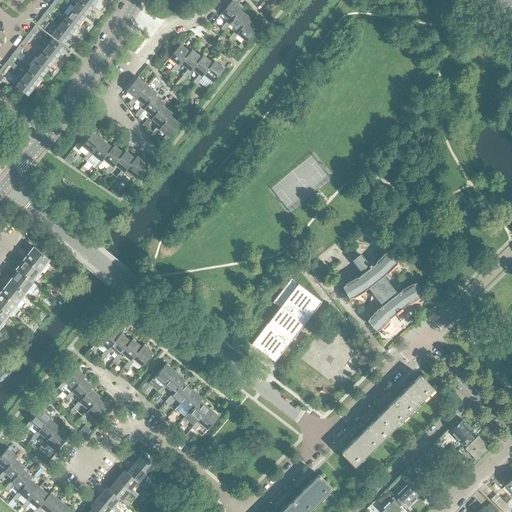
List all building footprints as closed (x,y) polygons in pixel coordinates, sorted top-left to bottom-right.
[(86,16),(93,6),(85,0),(79,0),(74,7),(86,16)] [(230,24),(240,10),(242,8),(232,0),(221,13),(229,19),(221,29),(224,31),(230,24)] [(47,16),(55,6),(51,4),(44,13),(47,16)] [(78,25),(86,16),(74,7),(67,16),(78,25)] [(238,34),(248,20),(250,18),(240,10),(230,24),(237,29),(229,39),(232,41),(238,34)] [(40,26),(47,16),(44,13),(36,23),(40,26)] [(71,35),(78,25),(67,16),(59,26),(71,35)] [(247,41),(258,28),(248,20),(238,34),(244,39),(238,47),(241,49),(247,42),(247,41)] [(31,37),(38,27),(35,25),(28,34),(31,37)] [(63,44),(71,35),(59,26),(52,35),(63,44)] [(23,46),(31,37),(28,34),(20,44),(23,46)] [(46,49),(57,57),(65,48),(53,39),(46,49)] [(16,56),(23,46),(20,44),(13,53),(16,56)] [(181,64),(190,52),(180,44),(169,58),(177,64),(171,71),(174,74),(180,66),(181,64)] [(39,58),(50,67),(57,57),(46,49),(39,58)] [(193,69),(201,57),(192,50),(190,52),(181,64),(188,69),(182,77),(185,79),(191,72),(193,69)] [(9,65),(16,56),(13,53),(6,63),(9,65)] [(205,75),(213,63),(203,55),(201,57),(193,69),(200,75),(194,82),(197,85),(203,77),(205,75)] [(50,67),(39,58),(31,68),(42,76),(50,67)] [(214,82),(224,69),(215,61),(213,63),(205,75),(211,80),(205,88),(208,90),(214,83),(214,82)] [(0,74),(1,75),(9,65),(6,63),(0,70),(0,74)] [(24,77),(35,86),(42,76),(31,68),(24,77)] [(24,77),(16,87),(27,96),(35,86),(24,77)] [(131,107),(137,99),(148,86),(137,78),(127,91),(134,97),(128,104),(131,107)] [(145,109),(155,96),(157,93),(148,86),(137,99),(144,105),(136,114),(139,117),(145,109)] [(152,119),(163,106),(165,103),(155,96),(145,109),(151,115),(144,124),(147,127),(152,119)] [(160,130),(170,116),(172,114),(163,106),(152,119),(159,125),(151,134),(154,137),(160,130)] [(180,124),(176,120),(170,116),(160,130),(166,135),(161,142),(164,144),(170,137),(169,137),(180,124)] [(92,154),(103,141),(93,132),(82,146),(89,151),(84,158),(87,161),(92,154)] [(103,159),(112,148),(103,141),(92,154),(99,159),(93,166),(96,169),(102,162),(102,161),(103,159)] [(115,164),(123,153),(114,145),(112,148),(103,159),(110,165),(104,171),(108,174),(113,167),(115,164)] [(126,170),(134,158),(125,151),(123,153),(115,164),(122,170),(116,178),(119,180),(125,172),(124,172),(126,170)] [(136,177),(146,164),(136,156),(134,158),(126,170),(133,175),(127,183),(130,185),(136,178),(136,177)] [(34,247),(33,249),(29,246),(27,248),(31,251),(25,258),(43,272),(48,266),(46,264),(50,260),(34,247)] [(398,261),(388,251),(376,263),(372,259),(367,263),(361,255),(353,261),(363,274),(358,278),(343,286),(350,299),(370,287),(383,305),(379,309),(367,320),(378,331),(391,317),(406,305),(423,295),(416,283),(401,291),(397,294),(382,277),(387,274),(398,261)] [(38,278),(43,272),(25,258),(19,266),(15,263),(13,265),(17,268),(17,269),(18,270),(32,282),(36,277),(38,278)] [(36,284),(32,282),(18,270),(12,278),(8,275),(6,278),(10,281),(25,294),(29,289),(31,291),(36,284)] [(277,308),(248,345),(272,363),(321,300),(289,277),(270,303),(277,308)] [(10,281),(8,283),(4,280),(3,282),(7,285),(1,292),(18,306),(24,300),(22,298),(25,294),(10,281)] [(13,313),(18,306),(1,292),(0,293),(0,309),(8,316),(11,311),(13,313)] [(107,348),(119,336),(110,328),(98,341),(92,348),(95,350),(101,343),(107,348)] [(119,354),(130,341),(121,333),(119,336),(107,348),(101,356),(104,358),(112,349),(119,354)] [(130,360),(142,347),(132,339),(130,341),(119,354),(113,361),(116,364),(124,354),(130,360)] [(135,360),(142,366),(153,353),(144,345),(142,347),(130,360),(124,367),(127,370),(135,360)] [(164,386),(176,372),(166,364),(155,377),(154,377),(148,384),(151,387),(157,380),(163,385),(164,386)] [(74,389),(83,378),(85,376),(76,368),(65,381),(64,381),(58,388),(61,390),(67,383),(74,389)] [(173,393),(183,383),(185,380),(176,372),(164,386),(163,385),(158,392),(161,395),(166,388),(173,393)] [(391,403),(405,417),(434,389),(420,375),(391,403)] [(81,399),(91,388),(93,386),(83,378),(74,389),(72,391),(71,391),(65,398),(68,401),(75,393),(81,399)] [(181,404),(192,390),(183,383),(173,393),(172,395),(171,395),(165,402),(168,405),(174,398),(180,403),(181,404)] [(89,409),(98,399),(100,396),(91,388),(81,399),(79,401),(73,408),(76,411),(82,404),(89,409)] [(190,411),(200,400),(202,398),(192,390),(181,404),(180,403),(175,410),(178,413),(184,406),(190,411)] [(98,399),(89,409),(87,411),(80,418),(83,421),(89,414),(97,420),(108,407),(98,399)] [(198,421),(209,408),(200,400),(190,411),(189,413),(188,413),(182,420),(185,423),(191,416),(198,421)] [(380,442),(405,417),(391,403),(366,428),(380,442)] [(40,429),(49,418),(51,416),(41,408),(30,421),(24,428),(27,431),(33,423),(40,429)] [(208,429),(219,416),(209,408),(198,421),(192,428),(195,431),(201,424),(208,429)] [(47,439),(57,429),(59,426),(49,418),(40,429),(38,431),(37,431),(31,438),(34,441),(41,434),(47,439)] [(471,438),(468,435),(473,431),(462,420),(455,427),(453,424),(448,429),(450,432),(460,443),(461,443),(463,445),(471,438)] [(354,467),(380,442),(366,428),(341,453),(354,467)] [(42,451),(48,444),(55,450),(66,437),(57,429),(47,439),(45,441),(39,448),(42,451)] [(467,447),(465,449),(476,459),(488,447),(478,436),(473,440),(471,438),(463,445),(463,446),(464,445),(467,447)] [(437,459),(442,455),(433,446),(429,450),(437,459)] [(0,467),(4,471),(14,459),(17,456),(7,449),(0,457),(0,467)] [(433,464),(437,459),(429,450),(424,455),(433,464)] [(148,474),(148,475),(155,481),(158,478),(151,472),(156,465),(143,454),(135,463),(148,474)] [(428,468),(433,464),(424,455),(419,459),(428,468)] [(12,481),(22,469),(24,467),(14,459),(4,471),(2,473),(2,472),(0,474),(0,480),(5,475),(12,481)] [(424,473),(428,468),(419,459),(415,464),(424,473)] [(148,475),(148,474),(135,463),(127,472),(138,482),(140,484),(147,491),(150,487),(143,481),(148,475)] [(418,478),(424,473),(415,464),(410,469),(418,478)] [(19,491),(30,479),(32,477),(22,469),(12,481),(10,483),(9,483),(3,490),(7,493),(13,485),(19,491)] [(138,482),(127,472),(125,470),(117,480),(130,491),(129,492),(137,498),(140,495),(132,489),(138,482)] [(290,502),(300,511),(308,511),(333,488),(319,474),(290,502)] [(27,501),(39,487),(30,479),(19,491),(18,493),(17,493),(11,500),(14,502),(20,495),(27,501)] [(129,492),(130,491),(117,480),(109,489),(120,498),(120,499),(122,501),(121,501),(129,508),(132,504),(124,498),(129,492)] [(393,496),(402,504),(404,502),(409,506),(420,496),(407,483),(393,496)] [(37,509),(48,495),(39,487),(27,501),(21,507),(24,510),(30,503),(36,508),(37,509)] [(120,498),(109,489),(107,487),(98,497),(116,511),(120,511),(121,511),(114,506),(120,499),(120,498)] [(50,511),(60,501),(50,492),(48,495),(37,509),(36,508),(32,511),(38,511),(42,508),(46,511),(50,511)] [(501,509),(506,504),(496,494),(491,499),(501,509)] [(399,507),(402,504),(393,496),(380,509),(382,511),(402,511),(403,511),(399,507)] [(114,511),(116,511),(98,497),(90,506),(92,508),(96,511),(108,511),(111,509),(114,511)] [(66,511),(70,509),(60,501),(50,511),(66,511)] [(300,511),(290,502),(280,511),(300,511)] [(499,511),(491,503),(486,508),(484,506),(478,511),(499,511)]
